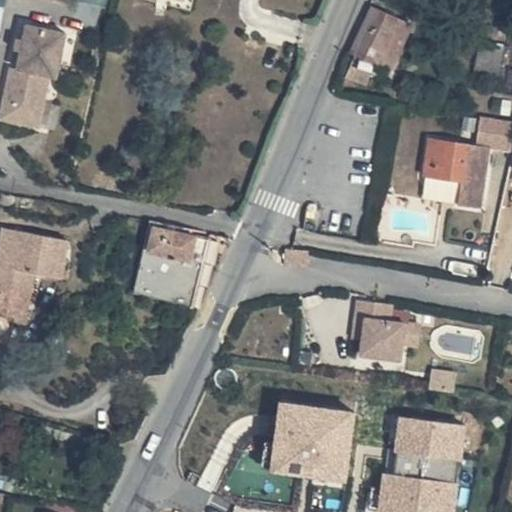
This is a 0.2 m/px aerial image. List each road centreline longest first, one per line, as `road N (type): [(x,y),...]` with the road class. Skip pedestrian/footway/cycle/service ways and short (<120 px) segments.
road 1 (unclassified): [(240,269),(350,0)]
road 2 (residential): [(240,269),(277,277),(356,274),(511,304)]
road 3 (unclassified): [(126,511),(240,269)]
